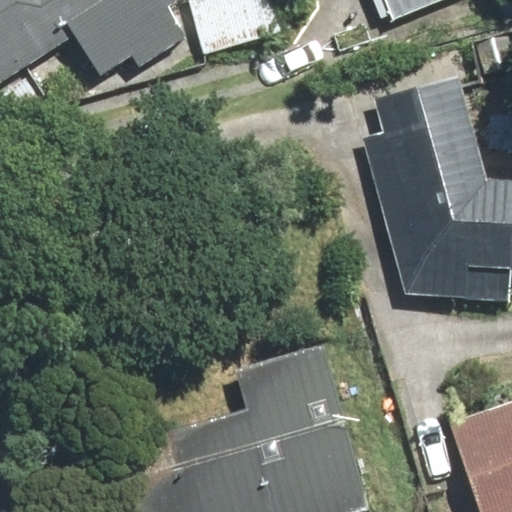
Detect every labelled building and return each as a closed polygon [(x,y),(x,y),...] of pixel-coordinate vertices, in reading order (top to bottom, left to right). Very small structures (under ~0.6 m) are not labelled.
[(0,0),(0,90),(85,37),(110,76),(143,55),(149,65),(200,33),(183,6),(191,0),(0,0)] [(283,0),(194,0),(210,53),(292,30),(283,0)] [(391,0),(398,17),(440,0),(391,0)] [(481,67),(378,96),(387,128),(367,133),(414,293),(511,297),(511,26),(472,38),(481,67)] [(123,445),(142,511),(358,511),(385,504),(337,340),(246,367),(257,407),(123,445)] [(511,511),(511,400),(457,420),(490,511),(511,511)]
